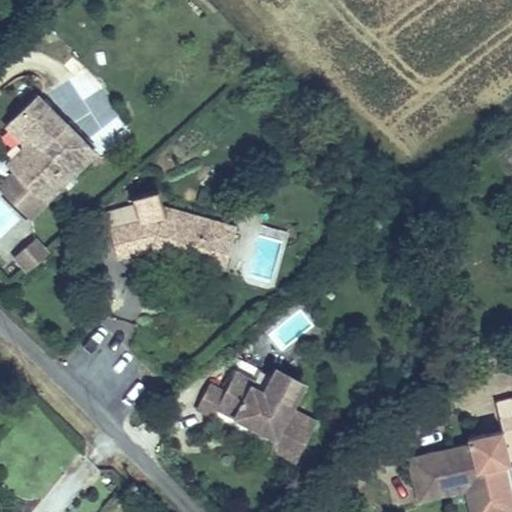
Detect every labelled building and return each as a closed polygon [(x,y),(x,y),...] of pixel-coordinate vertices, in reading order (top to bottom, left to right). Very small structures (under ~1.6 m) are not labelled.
[(37,134),(13,162),(42,191),(91,141),(35,87),(15,106),(37,134)] [(6,153),(13,162),(37,134),(15,106),(7,114),(24,134),(6,153)] [(237,238),(160,212),(156,218),(111,225),(117,258),(150,250),(223,274),(237,238)] [(259,224),(244,280),(272,288),(288,232),(259,224)] [(30,237),(8,260),(25,275),(47,252),(30,237)] [(217,384),(201,376),(188,400),(204,408),(209,399),(267,430),(262,439),(287,452),(301,427),(276,414),(293,383),(265,368),(255,387),(243,382),(247,374),(228,363),(217,384)] [(511,409),(502,381),(483,386),(491,411),(459,422),(461,428),(400,444),(406,472),(467,455),(481,502),(511,492),(511,409)] [(466,507),(481,502),(467,455),(406,472),(411,486),(455,475),(466,507)]
